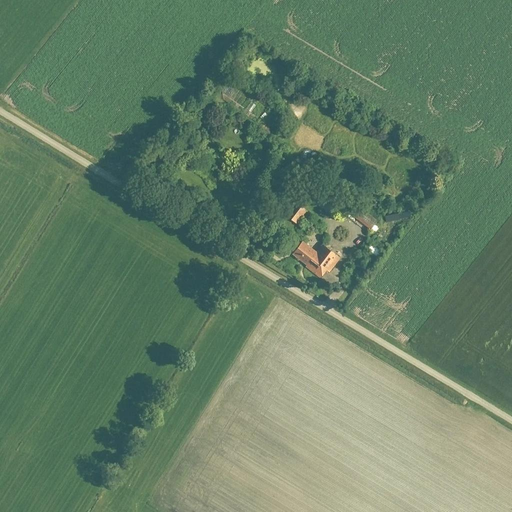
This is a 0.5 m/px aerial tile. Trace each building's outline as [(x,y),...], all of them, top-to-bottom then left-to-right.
[(303,149),(295,152),(298,158),(306,154),(303,149)] [(314,176),(300,193),(329,216),(338,205),(340,207),(345,200),(314,176)] [(306,212),(294,203),(284,216),(284,217),(285,216),(284,216),(285,215),(297,224),(296,225),(295,226),(296,226),(306,212)] [(346,211),(370,230),(376,222),(360,210),(359,210),(352,204),(346,211)] [(328,273),(339,259),(320,244),(314,252),(302,242),(292,255),(306,266),(305,267),(319,279),(325,271),(328,273)]
